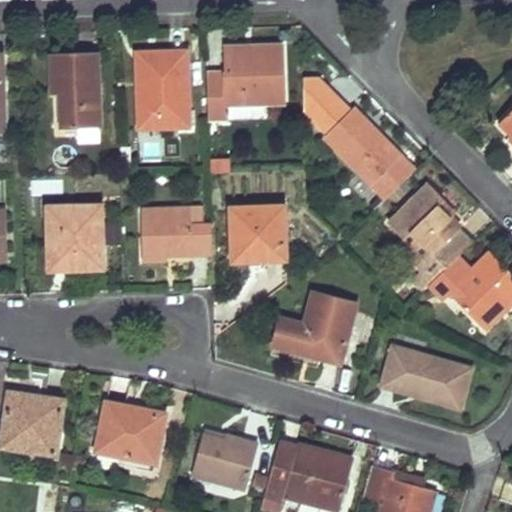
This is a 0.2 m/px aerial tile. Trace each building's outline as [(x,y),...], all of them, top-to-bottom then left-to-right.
[(280,47),(252,48),(224,49),(225,72),(205,73),(206,120),(226,119),(226,104),(281,102),(280,47)] [(52,53),(53,73),(53,93),(60,93),(60,127),(77,127),(96,126),(94,51),(52,53)] [(185,51),(160,51),(135,53),(138,126),(187,124),(185,51)] [(511,104),(497,120),(504,126),(510,132),(506,137),(511,142),(511,104)] [(412,169),(381,139),(351,108),(323,136),(384,197),(412,169)] [(96,126),(77,127),(77,143),(96,143),(96,126)] [(442,199),(425,183),(387,221),(403,237),(409,231),(429,251),(417,263),(422,267),(409,280),(420,292),(423,289),(456,256),(442,241),(456,227),(458,225),(437,204),(442,199)] [(98,203),(73,203),(49,204),(50,267),(100,265),(98,203)] [(283,204),(257,204),(231,205),(232,258),(284,257),(283,204)] [(139,207),(140,232),(141,256),(164,256),(164,247),(189,247),(189,252),(211,251),(210,222),(189,223),(188,206),(139,207)] [(456,227),(442,241),(456,256),(470,242),(456,227)] [(403,237),(397,243),(417,263),(429,251),(409,231),(403,237)] [(509,295),(511,298),(511,275),(490,252),(448,291),(482,328),(498,313),(494,309),(509,295)] [(463,263),(456,256),(423,289),(430,296),(463,263)] [(354,300),(334,294),(313,288),(304,322),(279,315),(272,342),(338,359),(354,300)] [(459,407),(464,387),(470,367),(392,345),(381,385),(459,407)] [(63,399),(54,398),(45,397),(45,402),(8,397),(1,446),(56,454),(63,399)] [(156,462),(161,437),(166,412),(108,401),(98,450),(128,456),(156,462)] [(259,443),(243,439),(226,434),(225,439),(205,433),(194,475),(246,489),(259,443)] [(299,448),(280,442),(261,511),(280,511),(284,495),(340,510),(354,456),(301,442),(299,448)] [(156,462),(128,456),(127,465),(154,470),(156,462)] [(420,487),(411,484),(390,478),(392,471),(373,465),(363,499),(381,504),(378,511),(426,511),(433,490),(420,487)] [(420,487),(423,479),(392,471),(390,478),(411,484),(420,487)]
